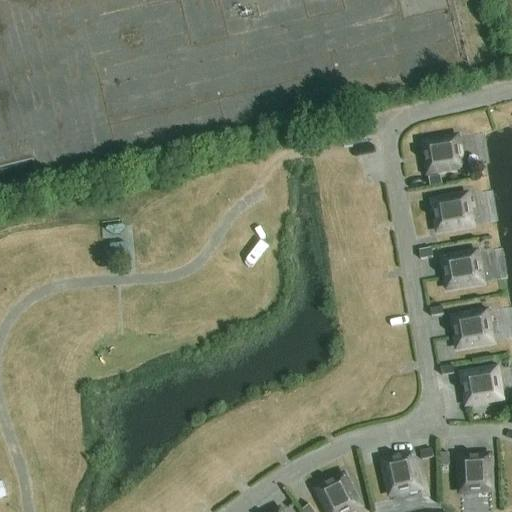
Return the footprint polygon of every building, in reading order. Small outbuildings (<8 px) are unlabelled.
[(452,138),(422,143),(427,174),(458,169),(452,138)] [(441,176),(429,178),(431,187),(442,185),(441,176)] [(432,201),(437,232),(468,227),(462,196),(432,201)] [(124,225),(109,226),(106,230),(114,235),(120,234),(126,227),(124,225)] [(128,242),(112,244),(109,247),(117,253),(122,252),(130,245),(128,242)] [(431,250),(420,252),(422,260),(433,259),(431,250)] [(472,253),(442,259),(447,289),(478,284),(472,253)] [(431,309),(432,316),(444,314),(443,307),(431,309)] [(458,349),(489,343),(483,313),(453,318),(458,349)] [(442,368),(443,376),(455,374),(453,366),(442,368)] [(467,405),(498,400),(492,370),(462,375),(467,405)] [(432,450),(421,452),(423,460),(434,458),(432,450)] [(449,453),(441,453),(441,465),(449,465),(449,453)] [(390,492),(420,485),(413,455),(383,462),(390,492)] [(461,489),(492,487),(490,456),(459,458),(461,489)] [(327,511),(340,511),(358,503),(344,476),(316,490),(327,511)]
